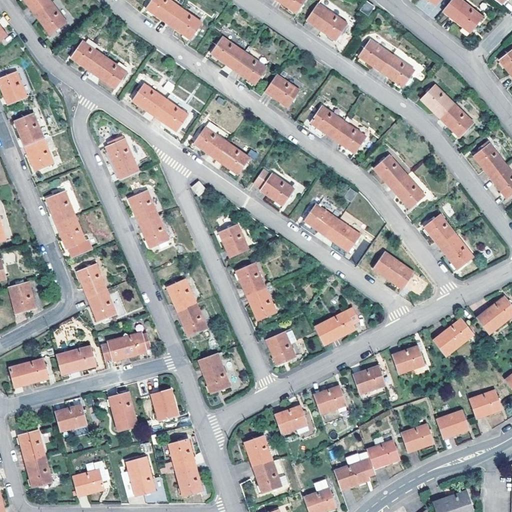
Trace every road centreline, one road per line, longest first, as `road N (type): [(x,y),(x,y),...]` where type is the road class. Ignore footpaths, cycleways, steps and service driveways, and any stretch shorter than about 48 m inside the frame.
road 1 (residential): [(456,299),(373,192),(106,0)]
road 2 (residential): [(511,238),(411,114),(246,0)]
road 3 (residential): [(169,149),(400,311),(405,325)]
road 4 (residential): [(93,93),(80,137),(179,359)]
road 5 (residential): [(0,344),(57,314),(67,298),(0,124)]
road 6 (residential): [(275,391),(171,172),(169,149)]
road 7 (residential): [(0,408),(179,359)]
road 8 (residential): [(366,511),(434,468),(511,437)]
road 9 (residential): [(275,391),(405,325)]
road 10 (residential): [(93,93),(45,59),(0,0)]
